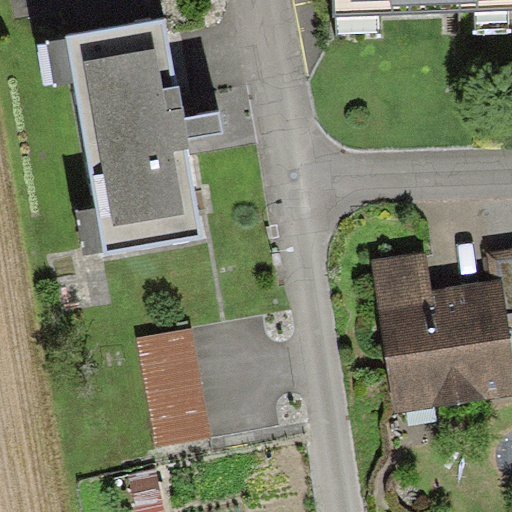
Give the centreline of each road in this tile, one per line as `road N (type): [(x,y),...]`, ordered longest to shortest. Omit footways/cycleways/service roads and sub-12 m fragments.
road 1 (residential): [(259,0),(292,173),(511,167)]
road 2 (track): [(339,511),(292,173)]
